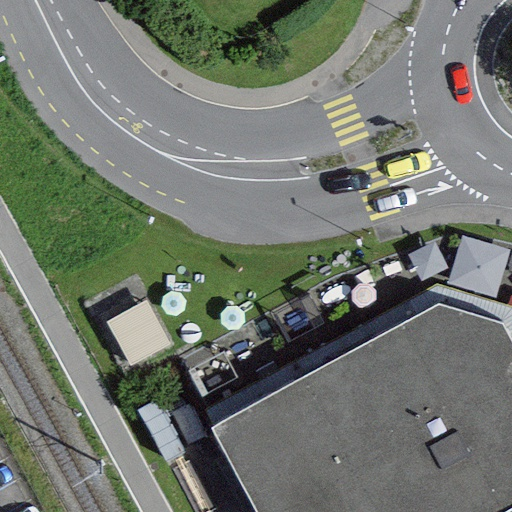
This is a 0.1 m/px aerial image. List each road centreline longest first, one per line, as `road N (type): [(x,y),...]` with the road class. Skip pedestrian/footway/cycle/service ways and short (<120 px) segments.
road 1 (secondary): [(122,117),(153,161),(204,198),(241,207),(500,168)]
road 2 (secondary): [(443,53),(373,106),(302,130),(186,134),(122,117)]
road 3 (secondary): [(41,0),(83,73),(122,117)]
road 4 (primary): [(443,53),(450,114),(500,168)]
